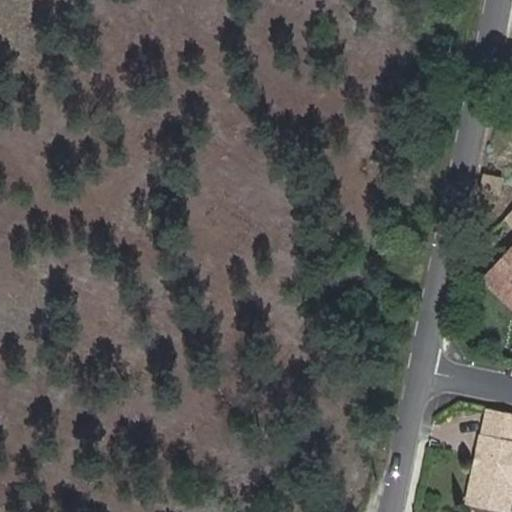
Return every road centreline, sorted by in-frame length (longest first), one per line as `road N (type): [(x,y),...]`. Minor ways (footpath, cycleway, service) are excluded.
road 1 (residential): [(504,0),(421,371)]
road 2 (residential): [(421,371),(393,511)]
